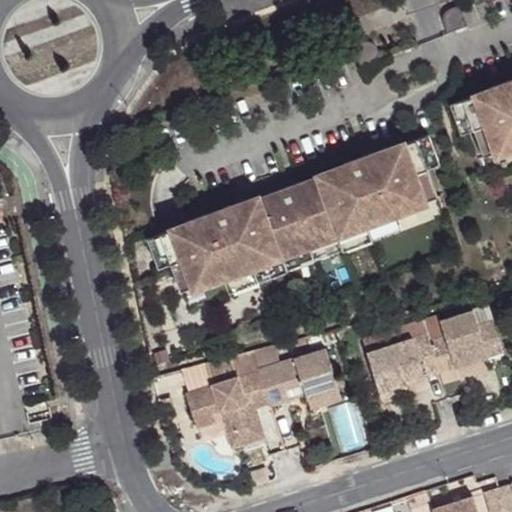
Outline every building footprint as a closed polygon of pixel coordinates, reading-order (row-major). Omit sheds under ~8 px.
[(443,19),(448,32),(468,25),(460,4),(449,9),(447,10),(445,11),(444,13),(443,15),(443,17),(443,19)] [(366,41),(364,41),(353,46),(361,66),(380,58),(376,46),(375,45),(374,43),(372,42),(370,41),(368,40),(366,41)] [(490,88),(462,98),(473,128),(483,156),(511,145),(511,77),(489,86),(490,88)] [(462,98),(450,102),(461,133),(473,128),(462,98)] [(429,133),(416,138),(427,168),(439,164),(429,133)] [(185,220),(157,229),(168,260),(177,288),(220,272),(221,276),(395,215),(394,211),(436,196),(427,168),(416,138),(388,148),(387,146),(343,161),(344,164),(230,204),(229,202),(184,217),(185,220)] [(395,215),(221,276),(226,289),(400,227),(395,215)] [(157,229),(144,234),(155,264),(168,260),(157,229)] [(470,309),(422,325),(426,335),(434,362),(436,371),(454,366),(452,358),(480,349),(482,357),(500,351),(491,320),(475,325),(470,309)] [(364,335),(369,352),(426,335),(422,325),(420,318),(364,335)] [(434,362),(426,335),(369,352),(381,389),(412,379),(409,370),(421,366),(434,362)] [(189,394),(187,395),(198,428),(215,422),(211,411),(221,408),(225,419),(230,434),(239,431),(243,444),(263,437),(254,410),(269,405),(265,392),(258,371),(251,347),(180,365),(189,394)] [(454,366),(482,357),(480,349),(452,358),(454,366)] [(326,350),(258,371),(265,392),(300,381),(305,395),(306,399),(338,388),(326,350)] [(436,371),(434,362),(421,366),(424,376),(436,371)] [(424,376),(421,366),(409,370),(412,379),(412,380),(424,376)] [(412,379),(381,389),(384,399),(415,389),(412,380),(412,379)] [(269,405),(269,407),(305,395),(300,381),(265,392),(269,405)] [(342,398),(338,388),(306,399),(310,409),(342,398)] [(211,411),(215,422),(225,419),(221,408),(211,411)] [(234,447),(243,444),(239,431),(230,434),(234,447)] [(496,490),(495,487),(482,491),(488,511),(511,511),(511,506),(506,487),(496,490)] [(428,508),(423,493),(405,499),(409,511),(416,511),(428,508)] [(473,511),(468,496),(428,508),(429,511),(473,511)]
